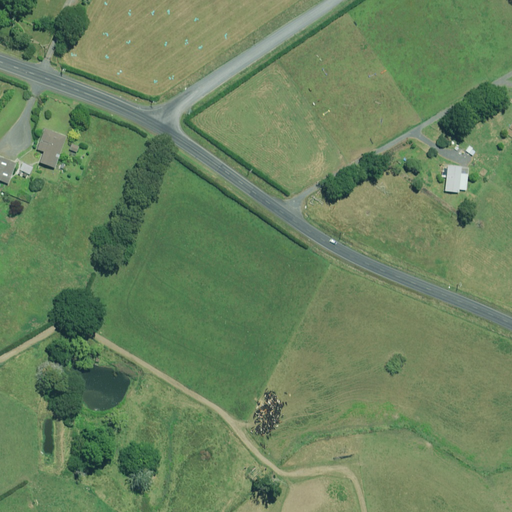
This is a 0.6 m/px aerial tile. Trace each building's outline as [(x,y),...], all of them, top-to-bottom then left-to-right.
[(66,137),(44,129),(37,150),(43,152),(39,163),(53,168),(56,161),(57,161),(66,137)] [(79,147),(72,144),(69,150),(77,153),(79,147)] [(16,164),(0,157),(0,181),(8,184),(16,164)] [(33,168),(23,163),(20,170),(29,175),(33,168)] [(468,168),(447,166),(444,191),(458,193),(458,190),(465,191),(468,168)]
